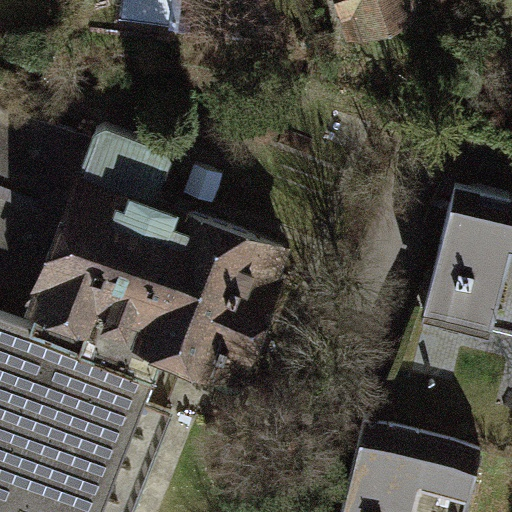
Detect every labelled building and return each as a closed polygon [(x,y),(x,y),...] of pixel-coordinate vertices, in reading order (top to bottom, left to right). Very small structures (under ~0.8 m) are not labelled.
[(182,10),(182,0),(131,0),(131,7),(182,10)] [(339,0),(350,31),(409,10),(412,0),(339,0)] [(0,511),(130,511),(172,404),(143,393),(163,339),(210,357),(211,367),(215,377),(224,383),(235,384),(244,380),(251,372),(288,274),(272,268),(283,241),(152,191),(170,147),(100,120),(93,140),(0,104),(0,511)] [(511,192),(453,178),(423,303),(511,324),(511,192)] [(463,511),(481,444),(364,414),(339,511),(463,511)]
